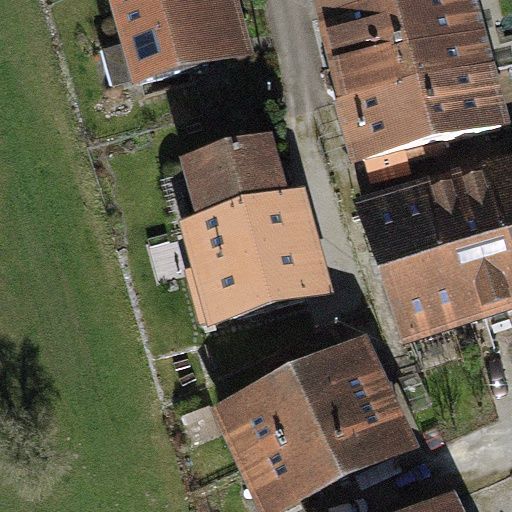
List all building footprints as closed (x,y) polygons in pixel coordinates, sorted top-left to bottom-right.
[(193,0),(118,0),(98,5),(114,62),(96,66),(107,106),(125,101),(130,122),(255,88),(230,0),(201,0),(194,2),(193,0)] [(313,0),(338,86),(481,45),(467,0),(313,0)] [(493,87),(481,45),(338,86),(350,127),(493,87)] [(505,131),(493,87),(350,127),(363,172),(505,131)] [(271,149),(191,173),(218,266),(192,274),(209,332),(316,301),(305,262),(287,201),(271,149)] [(511,175),(487,183),(511,265),(511,175)] [(511,265),(487,183),(419,203),(461,342),(511,326),(511,265)] [(398,360),(461,342),(419,203),(356,222),(398,360)] [(226,419),(250,468),(374,410),(351,360),(226,419)] [(282,511),(397,458),(374,410),(250,468),(270,511),(282,511)]
